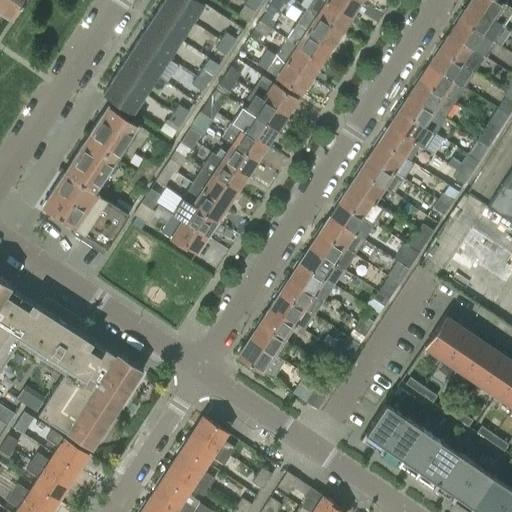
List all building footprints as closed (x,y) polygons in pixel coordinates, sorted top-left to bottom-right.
[(0,0),(0,7),(12,15),(21,0),(0,0)] [(200,0),(162,0),(162,1),(192,21),(204,2),(200,0)] [(259,2),(255,0),(245,0),(243,3),(254,10),(259,2)] [(272,0),(269,5),(280,12),(287,0),(272,0)] [(346,22),(351,14),(329,0),(310,0),(306,7),(343,31),(347,24),(346,22)] [(361,0),(329,0),(351,14),(355,7),(358,7),(362,1),(361,0)] [(511,11),(511,7),(504,2),(499,0),(470,0),(469,2),(500,23),(503,25),(503,24),(511,11)] [(162,1),(150,19),(180,39),(192,21),(162,1)] [(503,25),(500,23),(469,2),(464,10),(462,9),(457,16),(496,41),(505,26),(503,24),(503,25)] [(270,28),(280,12),(269,5),(259,21),(270,28)] [(306,7),(296,22),(331,45),(336,38),(338,38),(343,31),(306,7)] [(454,25),(449,33),(479,53),(483,55),(485,57),(496,41),(457,16),(453,23),(454,25)] [(168,57),(180,39),(150,19),(138,38),(168,57)] [(254,28),(249,35),(260,42),(265,35),(270,28),(259,21),(254,28)] [(325,53),(331,45),(296,22),(286,38),(296,45),(322,62),(327,56),(325,53)] [(225,32),(220,40),(230,46),(235,38),(225,32)] [(483,55),(479,53),(449,33),(444,40),(441,40),(437,47),(473,70),(483,55)] [(138,38),(126,56),(156,76),(168,57),(138,38)] [(215,48),(225,54),(230,46),(220,40),(215,48)] [(322,62),(296,45),(291,53),(285,49),(281,56),(311,76),(315,69),(318,69),(322,62)] [(429,63),(460,83),(464,85),(473,70),(437,47),(433,53),(434,56),(429,63)] [(306,82),(311,76),(281,56),(280,56),(277,54),(266,70),(276,76),(277,75),(301,90),(302,89),(304,89),(307,85),(306,82)] [(126,56),(114,74),(144,94),(156,76),(126,56)] [(464,85),(460,83),(429,63),(425,70),(422,70),(418,76),(454,100),(464,85)] [(229,66),(225,72),(236,79),(240,73),(229,66)] [(202,68),(196,76),(207,82),(212,74),(202,68)] [(231,87),(236,79),(225,72),(220,80),(231,87)] [(144,94),(114,74),(102,93),(132,112),(144,94)] [(272,83),(261,75),(252,90),(287,113),(292,105),(294,105),(298,100),(297,98),(297,97),(273,81),(272,83)] [(511,95),(511,75),(503,90),(507,92),(511,95)] [(207,82),(196,76),(191,84),(201,90),(207,82)] [(415,85),(409,94),(440,113),(444,116),(454,100),(418,76),(413,83),(415,85)] [(281,121),(287,113),(252,90),(246,98),(253,103),(255,100),(258,103),(252,113),(278,130),(282,124),(281,121)] [(511,95),(507,92),(497,107),(508,114),(511,108),(511,95)] [(444,116),(440,113),(409,94),(405,100),(402,100),(398,107),(435,132),(445,117),(444,116)] [(209,96),(206,102),(216,109),(220,103),(209,96)] [(211,118),(216,109),(206,102),(200,111),(211,118)] [(173,112),(183,118),(188,111),(178,104),(173,112)] [(109,105),(87,138),(119,160),(142,126),(109,105)] [(278,130),(252,113),(241,106),(233,120),(267,143),(271,137),(274,137),(278,130)] [(394,116),(389,124),(420,144),(425,148),(435,132),(398,107),(393,114),(394,116)] [(498,129),(508,114),(497,107),(487,122),(498,129)] [(161,130),(171,136),(183,118),(173,112),(161,130)] [(262,150),(267,143),(233,120),(222,136),(232,142),(259,159),(263,153),(262,150)] [(488,145),(498,129),(487,122),(477,137),(488,145)] [(409,160),(420,144),(389,124),(384,132),(382,132),(377,138),(409,160)] [(185,134),(195,141),(200,134),(190,127),(185,134)] [(191,148),(195,141),(185,134),(180,141),(175,149),(185,156),(191,148)] [(483,153),(488,145),(477,137),(467,153),(478,161),(483,153)] [(97,193),(119,160),(87,138),(65,172),(97,193)] [(374,147),(370,153),(401,173),(404,169),(408,171),(414,163),(409,160),(377,138),(373,145),(374,147)] [(232,142),(227,150),(221,147),(216,155),(246,174),(252,166),(254,166),(259,159),(232,142)] [(175,149),(166,163),(176,170),(180,164),(185,156),(175,149)] [(246,174),(216,155),(211,151),(202,165),(239,189),(243,183),(242,180),(246,174)] [(399,175),(401,173),(370,153),(365,162),(362,162),(357,168),(384,186),(393,192),(403,177),(399,175)] [(447,163),(457,169),(468,176),(473,169),(478,161),(467,153),(466,153),(460,161),(452,156),(447,163)] [(149,179),(157,166),(144,158),(135,170),(149,179)] [(175,172),(176,170),(166,163),(155,179),(164,185),(173,171),(175,172)] [(202,165),(192,181),(227,203),(232,196),(234,196),(239,189),(202,165)] [(511,165),(486,205),(511,221),(511,165)] [(354,177),(348,187),(379,206),(380,205),(383,200),(377,196),(384,186),(357,168),(353,175),(354,177)] [(463,183),(468,176),(457,169),(452,176),(463,183)] [(149,179),(135,170),(131,177),(144,186),(149,179)] [(97,193),(65,172),(43,206),(74,226),(70,232),(103,253),(128,214),(97,194),(97,193)] [(222,211),(227,203),(192,181),(182,196),(219,220),(223,213),(222,211)] [(447,184),(438,198),(448,206),(459,191),(447,184)] [(146,193),(157,200),(160,194),(150,187),(146,193)] [(380,205),(379,206),(348,187),(344,193),(341,193),(337,200),(373,224),(383,208),(380,205)] [(157,200),(146,193),(140,202),(151,209),(157,200)] [(182,196),(173,211),(207,233),(211,227),(214,227),(219,220),(182,196)] [(438,222),(448,206),(438,198),(427,215),(438,222)] [(329,216),(360,236),(363,238),(373,224),(337,200),(332,206),(334,209),(329,216)] [(202,241),(207,233),(173,211),(161,229),(171,236),(185,246),(187,243),(197,249),(197,248),(200,248),(203,243),(202,241)] [(363,238),(360,236),(329,216),(324,224),(321,224),(317,231),(353,254),(363,238)] [(422,223),(416,231),(427,238),(432,230),(422,223)] [(314,240),(309,247),(339,268),(342,270),(353,254),(317,231),(312,237),(314,240)] [(418,252),(427,238),(416,231),(407,245),(418,252)] [(408,268),(413,260),(418,252),(407,245),(403,242),(393,258),(397,261),(408,268)] [(342,270),(339,268),(309,247),(304,254),(302,253),(297,260),(323,278),(329,269),(339,275),(342,270)] [(289,277),(320,298),(323,300),(333,284),(323,278),(297,260),(293,267),(294,269),(289,277)] [(408,268),(397,261),(386,277),(397,284),(408,268)] [(91,448),(142,369),(116,352),(115,354),(9,286),(11,284),(0,277),(0,367),(17,341),(63,371),(37,413),(91,448)] [(323,300),(320,298),(289,277),(284,284),(282,284),(277,291),(313,315),(323,300)] [(387,300),(397,284),(386,277),(376,292),(387,300)] [(269,307),(300,328),(303,330),(313,315),(277,291),(273,297),(274,300),(269,307)] [(387,300),(376,292),(372,298),(383,305),(387,300)] [(257,322),(284,340),(290,330),(296,335),(300,328),(269,307),(264,315),(261,315),(257,322)] [(368,329),(373,321),(362,314),(357,322),(368,329)] [(442,357),(463,328),(445,316),(445,315),(444,314),(423,345),(424,346),(425,345),(442,357)] [(254,331),(250,337),(280,358),(290,344),(284,340),(257,322),(252,329),(254,331)] [(353,328),(363,335),(364,335),(368,329),(357,322),(353,328)] [(480,340),(463,328),(442,357),(460,369),(480,340)] [(347,336),(342,344),(353,351),(358,343),(347,336)] [(280,359),(280,358),(250,337),(243,348),(240,348),(237,352),(238,355),(237,356),(271,378),(283,361),(280,359)] [(498,352),(480,340),(460,369),(478,381),(498,352)] [(344,366),(348,360),(337,352),(333,359),(344,366)] [(511,369),(511,361),(498,352),(478,381),(496,394),(511,369)] [(511,369),(496,394),(511,404),(511,369)] [(316,383),(328,391),(333,382),(322,375),(316,383)] [(405,382),(419,392),(423,385),(409,376),(405,382)] [(328,391),(316,383),(305,400),(316,408),(328,391)] [(423,385),(419,392),(432,401),(436,395),(423,385)] [(23,403),(36,411),(44,400),(31,391),(23,403)] [(445,400),(440,407),(454,416),(459,410),(445,400)] [(360,438),(377,450),(402,413),(385,402),(369,425),(360,438)] [(0,420),(7,424),(14,412),(0,403),(0,420)] [(23,410),(18,418),(28,424),(33,416),(23,410)] [(459,410),(454,416),(468,426),(472,419),(459,410)] [(420,426),(402,413),(377,450),(395,462),(420,426)] [(234,446),(222,438),(226,433),(201,416),(190,432),(221,453),(227,457),(234,446)] [(476,431),(490,441),(494,434),(480,425),(476,431)] [(395,462),(413,474),(438,438),(420,426),(395,462)] [(462,442),(468,433),(458,427),(453,436),(462,442)] [(82,461),(88,453),(51,429),(45,438),(58,447),(54,453),(79,470),(84,463),(82,461)] [(227,457),(221,453),(190,432),(186,440),(183,440),(178,446),(205,464),(211,456),(223,463),(227,457)] [(7,434),(2,441),(13,448),(17,440),(7,434)] [(494,434),(490,441),(503,450),(508,443),(494,434)] [(455,450),(438,438),(413,474),(431,486),(455,450)] [(0,450),(8,455),(13,448),(2,441),(0,444),(0,450)] [(175,455),(170,463),(208,487),(214,477),(202,469),(205,464),(178,446),(174,453),(175,455)] [(431,486),(449,498),(473,462),(455,450),(431,486)] [(79,470),(54,453),(50,459),(37,451),(31,460),(67,484),(72,476),(75,476),(79,470)] [(63,491),(67,484),(31,460),(25,468),(38,477),(34,484),(59,500),(64,494),(63,491)] [(491,474),(473,462),(449,498),(466,511),(491,474)] [(158,477),(198,502),(199,501),(186,492),(191,485),(203,493),(208,487),(170,463),(166,470),(163,470),(158,477)] [(261,466),(255,475),(265,481),(271,472),(261,466)] [(286,470),(276,485),(287,492),(297,477),(286,470)] [(466,511),(468,511),(491,511),(509,487),(491,474),(466,511)] [(262,487),(265,481),(255,475),(252,480),(262,487)] [(150,493),(179,511),(191,511),(198,502),(158,477),(154,483),(155,486),(150,493)] [(59,500),(34,484),(30,490),(16,481),(11,490),(44,511),(48,511),(52,507),(55,507),(59,500)] [(335,504),(313,490),(309,487),(304,495),(306,497),(300,506),(308,510),(306,511),(339,511),(332,507),(335,504)] [(511,511),(511,488),(509,487),(491,511),(511,511)] [(44,511),(11,490),(5,499),(19,507),(15,511),(44,511)] [(179,511),(150,493),(146,501),(143,501),(138,507),(145,511),(179,511)] [(269,495),(265,503),(276,510),(280,502),(269,495)] [(241,496),(236,504),(246,511),(251,503),(241,496)] [(265,503),(260,510),(262,511),(274,511),(276,510),(265,503)]
